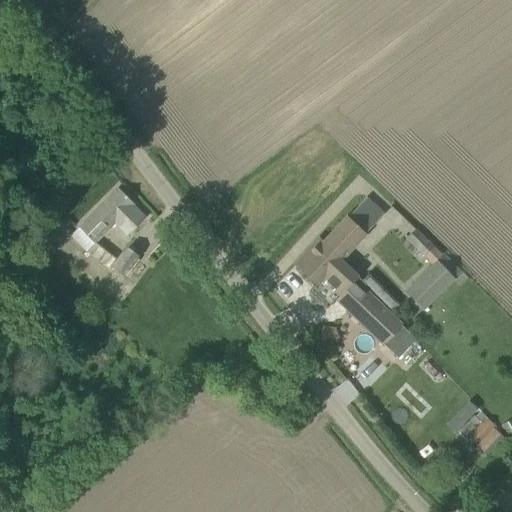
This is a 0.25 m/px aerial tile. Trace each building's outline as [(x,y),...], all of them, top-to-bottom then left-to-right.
[(134,204),(135,203),(119,188),(72,234),(87,250),(87,251),(108,267),(116,258),(96,242),(115,223),(127,235),(146,217),(134,204)] [(341,258),(342,258),(383,215),(365,199),(346,219),(346,218),(325,241),(321,237),(317,241),(329,253),(332,250),(341,258)] [(405,237),(431,264),(404,291),(423,310),(454,279),(460,285),(467,278),(440,253),(415,227),(405,237)] [(355,278),(358,274),(342,258),(341,258),(332,250),(329,253),(317,241),(296,263),(318,283),(322,278),(339,294),(337,297),(400,356),(417,337),(355,278)] [(123,277),(139,254),(127,246),(111,269),(123,277)] [(398,303),(367,274),(360,281),(391,310),(398,303)] [(486,416),(468,434),(479,444),(494,428),(497,426),(486,416)] [(494,428),(479,444),(491,456),(506,440),(494,428)]
